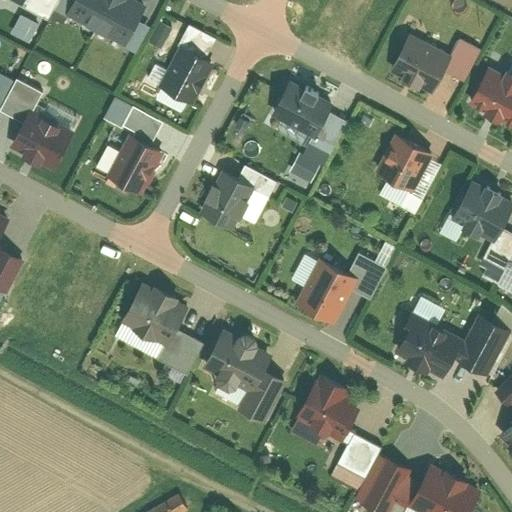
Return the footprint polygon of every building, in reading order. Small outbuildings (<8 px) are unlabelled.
[(148,9),(131,0),(76,0),(69,14),(127,46),(148,9)] [(17,12),(8,32),(29,41),(37,20),(17,12)] [(160,46),(171,23),(158,18),(148,41),(160,46)] [(454,60),(411,40),(395,74),(438,94),(454,60)] [(217,67),(184,51),(162,96),(195,112),(217,67)] [(511,77),(489,66),(469,105),(511,127),(511,77)] [(338,113),(290,85),(268,121),(316,150),(338,113)] [(109,97),(102,119),(153,137),(161,115),(109,97)] [(75,133),(30,111),(12,148),(57,170),(75,133)] [(436,155),(398,136),(374,183),(411,202),(436,155)] [(166,155),(131,139),(110,184),(145,200),(166,155)] [(284,179),(307,187),(317,158),(295,150),(284,179)] [(258,190),(225,174),(202,221),(234,237),(258,190)] [(511,205),(511,200),(469,179),(450,217),(495,239),(511,205)] [(0,240),(12,218),(0,211),(0,240)] [(0,289),(7,292),(20,256),(0,249),(0,289)] [(362,283),(323,264),(298,314),(338,333),(362,283)] [(189,318),(138,291),(117,329),(168,356),(189,318)] [(491,320),(485,317),(463,364),(489,376),(511,327),(511,311),(498,305),(491,320)] [(461,345),(404,316),(383,356),(440,386),(461,345)] [(274,365),(221,338),(203,374),(255,401),(274,365)] [(358,412),(310,387),(290,426),(339,450),(358,412)] [(511,425),(502,434),(511,444),(511,425)] [(328,475),(357,489),(378,445),(350,431),(328,475)] [(468,511),(479,491),(429,466),(408,509),(414,511),(468,511)] [(181,491),(140,509),(141,511),(182,511),(190,509),(181,491)]
